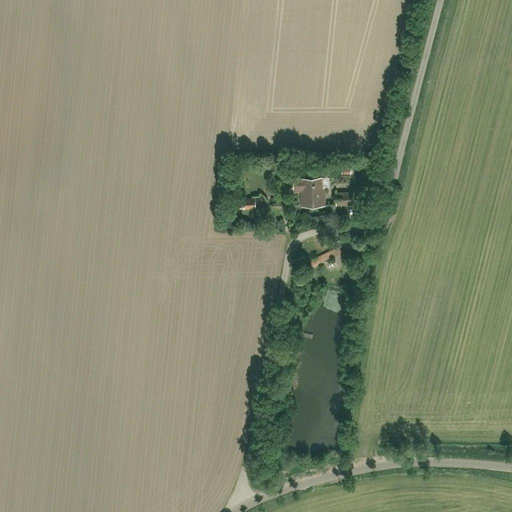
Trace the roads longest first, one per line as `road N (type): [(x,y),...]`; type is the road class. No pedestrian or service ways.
road 1 (residential): [(246,511),(245,471),(291,255),(316,225),(354,218),(393,182),(439,0)]
road 2 (residential): [(511,475),(333,474),(246,511)]
